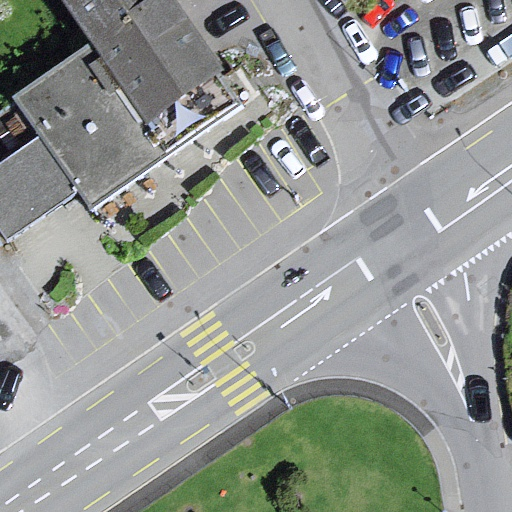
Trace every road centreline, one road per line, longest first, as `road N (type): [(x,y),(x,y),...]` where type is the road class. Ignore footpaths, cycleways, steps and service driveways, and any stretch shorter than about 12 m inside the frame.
road 1 (primary): [(381,211),(0,481)]
road 2 (primary): [(53,511),(407,271)]
road 3 (residential): [(490,511),(463,390),(407,271)]
road 4 (primary): [(511,123),(381,211)]
road 5 (primary): [(407,271),(511,198)]
